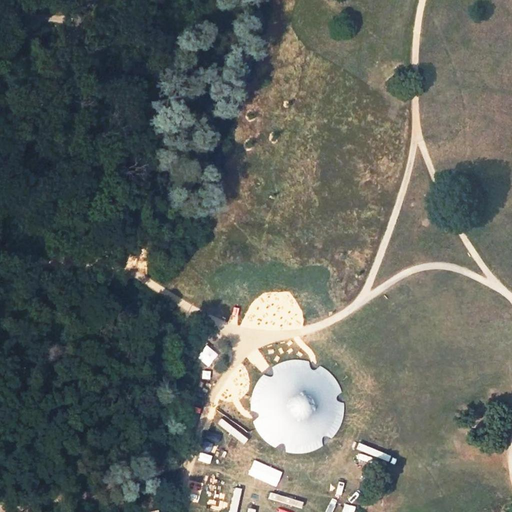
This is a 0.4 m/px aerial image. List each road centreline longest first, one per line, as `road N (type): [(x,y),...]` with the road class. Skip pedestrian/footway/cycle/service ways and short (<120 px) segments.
road 1 (track): [(355,307),(405,185),(417,130),(414,53),(423,0)]
road 2 (track): [(247,334),(283,336),(321,325),(426,266),(471,274),(511,298)]
road 3 (track): [(0,268),(93,260),(136,273),(247,334)]
road 4 (track): [(247,334),(209,402),(174,511)]
road 5 (track): [(417,130),(443,199),(497,286)]
